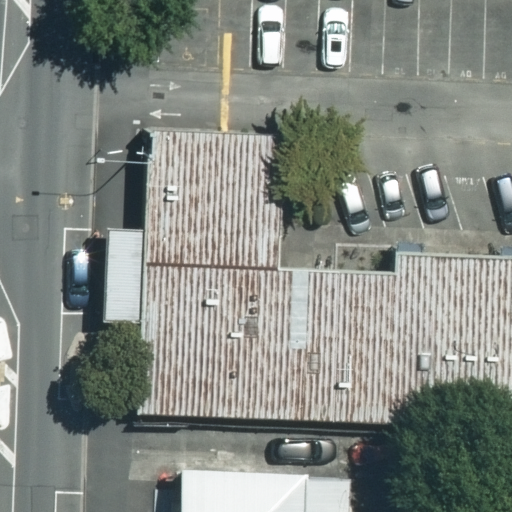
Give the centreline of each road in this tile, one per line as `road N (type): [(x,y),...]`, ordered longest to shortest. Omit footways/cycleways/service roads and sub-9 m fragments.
road 1 (tertiary): [(7,176),(0,369)]
road 2 (tertiary): [(18,0),(7,176)]
